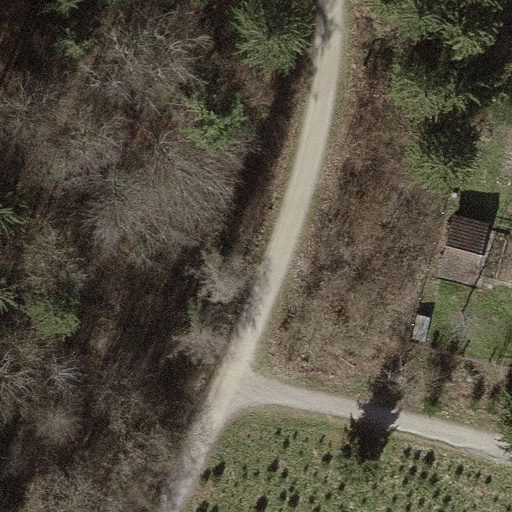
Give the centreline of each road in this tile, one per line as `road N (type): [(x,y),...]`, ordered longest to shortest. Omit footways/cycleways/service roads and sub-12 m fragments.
road 1 (track): [(327,0),(323,127),(222,399)]
road 2 (track): [(222,399),(381,424),(511,458)]
road 3 (track): [(170,511),(222,399)]
